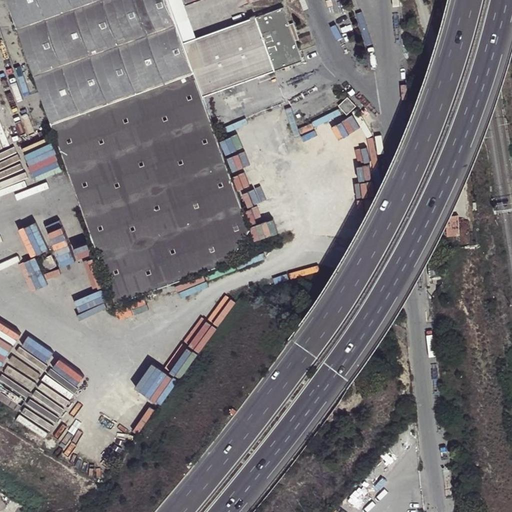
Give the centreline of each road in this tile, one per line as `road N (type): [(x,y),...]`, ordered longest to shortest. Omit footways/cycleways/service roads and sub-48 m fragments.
road 1 (motorway): [(469,0),(403,186),(362,265),(306,350),(177,511)]
road 2 (motorway): [(222,511),(335,371),(398,267),(458,145),(504,0)]
